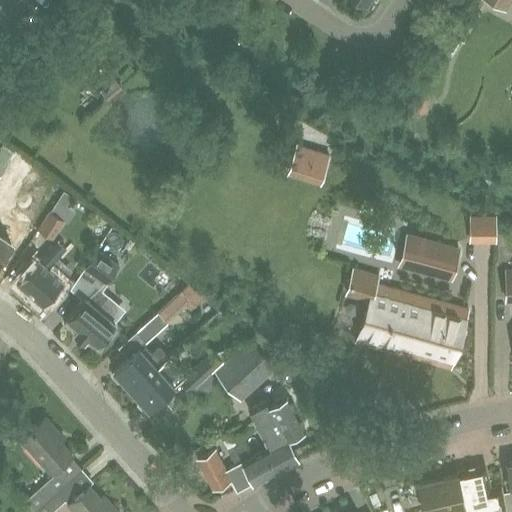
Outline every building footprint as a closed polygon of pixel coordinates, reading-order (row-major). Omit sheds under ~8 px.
[(329,154),(296,144),(288,168),(322,178),(329,154)] [(0,164),(5,168),(14,155),(0,145),(0,164)] [(0,183),(0,210),(11,218),(43,171),(19,155),(0,183)] [(54,239),(66,219),(50,209),(38,228),(54,239)] [(0,259),(12,242),(2,235),(0,233),(0,259)] [(415,267),(414,268),(451,277),(458,248),(422,238),(422,239),(415,267)] [(40,258),(20,281),(44,302),(64,279),(49,266),(56,258),(59,255),(66,247),(58,239),(51,247),(41,259),(40,258)] [(108,283),(121,263),(97,248),(84,268),(108,283)] [(370,298),(357,340),(450,366),(467,306),(376,281),(378,274),(354,266),(347,291),(370,298)] [(189,280),(175,295),(190,309),(204,294),(189,280)] [(82,300),(64,320),(76,330),(75,331),(84,339),(85,338),(94,345),(116,320),(99,305),(104,298),(108,294),(103,289),(96,283),(87,295),(86,295),(82,300)] [(147,341),(167,323),(157,312),(137,330),(147,341)] [(228,356),(215,367),(242,397),(278,365),(251,335),(228,356)] [(133,388),(170,354),(161,344),(150,354),(142,345),(116,368),(116,369),(114,371),(114,373),(120,380),(123,380),(124,378),(133,388)] [(215,367),(228,356),(219,347),(204,361),(202,358),(181,378),(191,389),(215,367)] [(171,353),(170,354),(133,388),(142,397),(140,399),(140,402),(145,408),(148,408),(150,407),(180,381),(175,376),(183,369),(171,355),(172,354),(171,353)] [(276,468),(299,456),(288,436),(304,427),(305,430),(307,429),(289,394),(286,396),(285,393),(274,399),(276,402),(271,404),(268,398),(250,407),(270,444),(264,447),(276,468)] [(22,438),(51,471),(73,452),(55,432),(57,430),(46,418),(22,438)] [(264,447),(252,454),(245,441),(230,449),(237,462),(227,467),(217,447),(198,457),(214,487),(232,478),(238,489),(276,468),(264,447)] [(457,474),(418,483),(424,511),(437,511),(454,509),(454,511),(507,511),(504,491),(503,492),(501,484),(490,486),(485,463),(456,469),(457,474)] [(53,475),(26,499),(34,508),(70,477),(61,467),(54,474),(53,475)] [(51,511),(79,487),(70,477),(34,508),(37,511),(51,511)] [(90,484),(69,502),(77,511),(120,511),(110,501),(107,504),(90,484)]
